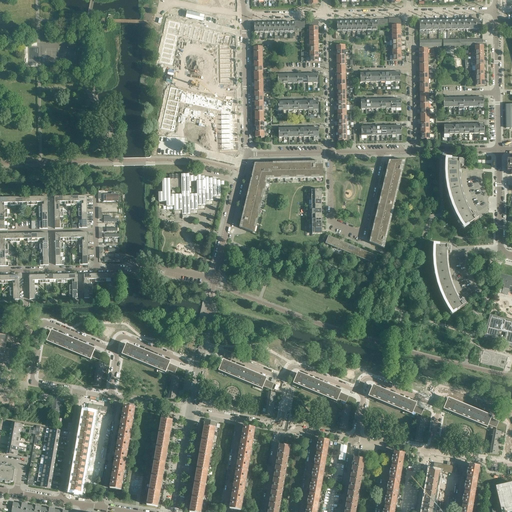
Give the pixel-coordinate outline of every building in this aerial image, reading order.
[(219,0),(220,17),(231,17),(230,0),(219,0)] [(169,21),(160,62),(170,64),(178,28),(180,29),(178,35),(219,44),(220,69),(220,83),(232,83),(231,49),(229,49),(229,47),(231,37),(180,25),(180,27),(179,27),(179,23),(169,21)] [(476,46),(476,43),(476,40),(426,41),(426,44),(426,47),(443,46),(443,48),(459,48),(459,46),(475,46),(476,46)] [(170,87),(161,128),(171,131),(179,95),(181,95),(179,102),(220,111),(221,135),(221,150),(233,150),(233,115),(230,115),(230,113),(233,103),(182,91),(181,93),(180,93),(181,90),(170,87)] [(464,200),(462,192),(461,185),(460,177),(459,169),(463,169),(463,162),(462,162),(462,161),(446,160),(446,163),(445,172),(446,181),(447,190),(450,199),(452,207),(456,216),(460,223),(464,228),(477,219),(478,218),(474,212),(471,214),(467,207),(464,200)] [(403,169),(404,165),(405,161),(390,161),(390,165),(388,164),(387,171),(388,172),(386,178),(385,178),(384,185),(385,185),(383,192),(382,191),(380,198),(382,199),(380,205),(379,205),(377,212),(378,212),(377,219),(376,218),(374,225),(375,225),(374,232),(372,232),(371,239),(372,239),(371,244),(384,249),(386,242),(386,238),(385,238),(386,232),(388,232),(388,231),(387,231),(388,225),(389,226),(390,225),(388,224),(390,219),(391,219),(391,218),(390,218),(391,212),(393,212),(393,211),(391,211),(392,207),(394,207),(395,203),(393,203),(394,198),(396,199),(396,198),(395,197),(396,192),(397,192),(398,191),(396,191),(398,185),(399,185),(399,184),(398,184),(399,178),(401,179),(401,178),(399,177),(401,172),(402,172),(403,169)] [(270,184),(271,183),(323,182),(323,168),(323,167),(323,165),(322,165),(322,164),(323,164),(323,162),(313,162),(313,163),(312,163),(311,163),(309,163),(308,163),(307,163),(305,163),(304,163),(303,163),(302,163),(300,163),(299,163),(298,163),(297,163),(296,164),(296,163),(294,163),(294,164),(293,164),(293,163),(292,163),(292,164),(290,164),(290,163),(289,163),(289,164),(288,164),(288,163),(287,163),(287,164),(285,164),(285,163),(284,163),(284,164),(282,164),(282,163),(281,163),(281,164),(280,164),(280,163),(279,163),(279,164),(278,164),(277,164),(275,164),(274,164),(273,164),(272,164),(270,164),(269,164),(268,164),(267,164),(266,164),(265,164),(263,164),(254,164),(251,177),(252,177),(251,179),(251,180),(251,181),(251,182),(251,183),(250,183),(250,184),(250,186),(249,187),(250,187),(249,188),(249,189),(249,191),(248,192),(249,192),(248,193),(248,194),(248,195),(247,195),(247,196),(247,197),(247,198),(247,199),(246,201),(246,202),(246,203),(245,204),(246,204),(245,205),(245,206),(245,208),(244,208),(244,209),(244,210),(244,211),(244,213),(243,213),(242,218),(241,218),(239,228),(241,229),(241,228),(242,229),(244,230),(244,229),(245,230),(252,233),(258,236),(270,184)] [(205,205),(205,201),(213,201),(213,196),(220,196),(220,188),(220,185),(224,185),(224,182),(220,182),(220,181),(216,181),(216,180),(212,180),(212,178),(209,179),(209,177),(205,178),(205,176),(201,177),(201,175),(189,176),(189,175),(181,175),(182,195),(170,195),(170,179),(162,180),(162,193),(159,193),(159,202),(166,202),(167,206),(174,206),(174,210),(182,210),(182,215),(190,214),(190,210),(198,210),(198,205),(205,205)] [(119,201),(119,194),(104,193),(104,201),(119,201)] [(62,202),(62,196),(54,197),(54,205),(60,205),(60,202),(62,202)] [(71,204),(70,196),(62,196),(62,202),(64,202),(65,205),(71,204)] [(78,201),(78,196),(70,196),(71,204),(77,204),(76,201),(78,201)] [(87,204),(86,196),(78,196),(78,201),(81,201),(81,204),(87,204)] [(15,206),(15,197),(7,197),(7,203),(9,203),(9,206),(15,206)] [(23,202),(23,197),(15,197),(15,206),(19,205),(19,202),(23,202)] [(31,205),(31,197),(23,197),(23,202),(27,202),(27,205),(31,205)] [(39,202),(39,197),(31,197),(31,205),(37,205),(37,202),(39,202)] [(47,205),(47,197),(39,197),(39,202),(42,202),(42,205),(47,205)] [(87,212),(87,204),(81,204),(81,206),(78,206),(79,212),(87,212)] [(47,213),(47,205),(42,205),(42,207),(39,207),(39,213),(47,213)] [(63,212),(63,206),(60,207),(60,205),(54,205),(55,213),(63,212)] [(60,217),(63,217),(63,212),(55,213),(55,221),(60,221),(60,217)] [(87,220),(87,212),(79,212),(79,216),(82,216),(82,220),(87,220)] [(48,221),(47,213),(39,213),(39,217),(42,217),(42,221),(48,221)] [(87,228),(87,220),(82,220),(82,224),(79,224),(79,228),(87,228)] [(48,229),(48,221),(42,221),(42,225),(39,225),(39,229),(48,229)] [(63,229),(63,224),(60,224),(60,221),(55,221),(55,229),(63,229)] [(87,241),(87,232),(79,233),(79,238),(82,238),(82,241),(87,241)] [(32,242),(32,233),(24,234),(24,239),(28,239),(28,242),(32,242)] [(40,239),(40,233),(32,233),(32,242),(38,242),(38,239),(40,239)] [(48,241),(48,233),(40,233),(40,239),(43,239),(43,241),(48,241)] [(63,238),(63,233),(55,233),(55,241),(60,241),(60,238),(63,238)] [(71,241),(71,233),(63,233),(63,238),(65,238),(65,241),(71,241)] [(79,238),(79,233),(71,233),(71,241),(77,241),(77,238),(79,238)] [(16,242),(16,234),(8,234),(8,239),(10,239),(10,242),(16,242)] [(24,239),(24,234),(16,234),(16,242),(20,242),(20,239),(24,239)] [(334,244),(336,240),(328,236),(325,244),(331,246),(332,243),(334,244)] [(341,242),(336,240),(334,244),(332,243),(331,246),(339,249),(340,246),(341,242)] [(48,249),(48,241),(43,241),(43,243),(40,243),(40,249),(48,249)] [(64,249),(63,243),(60,243),(60,241),(55,241),(55,249),(64,249)] [(88,249),(87,241),(82,241),(82,243),(79,243),(79,249),(88,249)] [(345,252),(348,245),(343,243),(341,247),(340,246),(339,249),(345,252)] [(354,252),(356,248),(348,245),(345,252),(351,254),(352,251),(354,252)] [(452,286),(450,278),(448,271),(447,263),(447,255),(451,255),(451,248),(450,248),(450,247),(434,246),(433,249),(433,258),(434,267),(435,276),(437,285),(440,293),(444,302),(448,309),(452,314),(465,306),(465,305),(466,304),(462,298),(459,300),(455,293),(452,286)] [(361,250),(356,248),(354,252),(352,251),(351,254),(359,258),(360,254),(359,254),(361,250)] [(48,257),(48,249),(40,249),(40,254),(43,253),(43,257),(48,257)] [(61,253),(64,253),(64,249),(55,249),(55,257),(61,257),(61,253)] [(88,257),(88,249),(79,249),(79,253),(82,253),(82,257),(88,257)] [(8,254),(8,250),(0,250),(0,258),(5,258),(5,254),(8,254)] [(367,257),(368,253),(363,251),(361,255),(360,254),(359,258),(368,261),(369,258),(367,257)] [(376,256),(372,255),(368,253),(367,257),(369,258),(368,261),(373,263),(376,256)] [(48,265),(48,257),(43,257),(43,261),(40,261),(40,266),(48,265)] [(64,265),(64,261),(61,261),(61,257),(55,257),(56,265),(64,265)] [(88,265),(88,257),(82,257),(83,261),(80,261),(80,265),(88,265)] [(8,266),(8,262),(5,262),(5,258),(0,258),(0,263),(0,266),(8,266)] [(69,280),(69,274),(61,275),(61,283),(67,283),(67,280),(69,280)] [(78,282),(77,274),(69,274),(69,280),(72,280),(72,283),(78,282)] [(92,279),(92,274),(84,274),(84,282),(89,282),(89,279),(92,279)] [(100,282),(100,274),(92,274),(92,279),(94,279),(94,282),(100,282)] [(108,279),(108,274),(100,274),(100,282),(106,282),(106,279),(108,279)] [(116,282),(116,274),(108,274),(108,279),(111,279),(111,282),(116,282)] [(18,284),(18,275),(10,276),(10,281),(13,281),(13,284),(18,284)] [(37,280),(37,275),(29,275),(29,283),(35,283),(34,280),(37,280)] [(45,283),(45,275),(37,275),(37,280),(39,280),(39,283),(45,283)] [(53,280),(53,275),(45,275),(45,283),(50,283),(49,280),(53,280)] [(61,283),(61,275),(53,275),(53,280),(57,280),(57,283),(61,283)] [(511,276),(511,277),(511,278),(499,275),(498,275),(496,283),(504,285),(502,294),(507,295),(508,291),(511,292),(511,276)] [(10,281),(10,276),(2,276),(2,284),(8,284),(8,281),(10,281)] [(78,290),(78,282),(72,283),(72,284),(69,285),(70,291),(78,290)] [(92,290),(92,284),(89,284),(89,282),(84,282),(84,290),(92,290)] [(116,290),(116,282),(111,282),(111,284),(108,284),(108,290),(116,290)] [(38,291),(38,285),(35,285),(35,283),(29,283),(29,291),(38,291)] [(18,292),(18,284),(13,284),(13,286),(10,286),(10,292),(18,292)] [(78,298),(78,290),(70,291),(70,295),(73,295),(73,299),(78,298)] [(89,294),(92,294),(92,290),(84,290),(84,298),(89,298),(89,294)] [(116,298),(116,290),(108,290),(108,294),(111,294),(111,298),(116,298)] [(35,295),(38,295),(38,291),(29,291),(30,299),(35,299),(35,295)] [(19,300),(18,292),(10,292),(10,296),(13,296),(13,300),(19,300)] [(511,323),(511,322),(511,320),(490,315),(484,335),(497,338),(499,331),(503,332),(506,333),(503,343),(511,344),(511,323)] [(62,347),(66,338),(61,336),(61,337),(60,336),(60,335),(57,334),(57,335),(55,334),(56,334),(51,332),(47,342),(48,341),(62,347)] [(0,363),(3,364),(3,363),(8,363),(8,365),(15,367),(17,358),(19,345),(12,344),(11,347),(10,352),(5,351),(8,336),(0,334),(0,402),(2,402),(1,404),(9,406),(11,393),(4,391),(3,393),(0,392),(0,363)] [(76,353),(80,344),(76,342),(76,343),(74,342),(74,341),(72,340),(71,341),(70,340),(66,338),(62,347),(76,353)] [(90,360),(91,357),(94,351),(94,350),(90,348),(90,349),(88,348),(88,347),(86,346),(86,347),(84,346),(80,344),(76,353),(90,359),(90,360)] [(137,360),(141,351),(137,349),(136,349),(135,349),(135,348),(132,347),(132,348),(131,347),(131,346),(126,345),(122,355),(123,354),(137,360)] [(151,366),(155,357),(151,355),(149,355),(149,354),(147,353),(146,354),(145,353),(145,352),(141,351),(137,360),(151,366)] [(167,370),(169,364),(170,363),(165,361),(163,361),(164,360),(161,359),(161,360),(159,359),(159,358),(155,357),(151,366),(165,372),(165,373),(167,370)] [(233,376),(237,367),(233,365),(233,366),(231,365),(231,364),(229,363),(229,364),(227,363),(223,361),(218,371),(219,371),(233,376)] [(248,382),(252,373),(247,371),(247,372),(245,371),(246,370),(243,369),(243,370),(241,369),(237,367),(233,376),(248,382)] [(262,389),(263,386),(265,380),(266,379),(262,377),(261,378),(260,377),(260,376),(257,375),(257,376),(256,375),(252,373),(248,382),(262,388),(261,389),(262,389)] [(308,389),(312,380),(308,378),(307,378),(306,378),(306,377),(303,376),(303,377),(302,376),(302,375),(297,374),(293,384),(294,383),(308,389)] [(322,395),(326,386),(322,384),(320,384),(320,383),(318,382),(318,383),(316,382),(316,381),(312,380),(308,389),(322,395)] [(336,402),(338,399),(340,393),(341,392),(336,390),(334,390),(335,389),(332,388),(332,389),(330,388),(330,387),(326,386),(322,395),(336,401),(336,402)] [(383,402),(387,392),(383,391),(381,390),(379,389),(378,389),(377,389),(377,388),(372,386),(368,397),(369,396),(383,402)] [(397,408),(401,398),(397,397),(395,396),(393,395),(391,395),(391,394),(387,392),(383,402),(397,408)] [(413,412),(415,406),(416,404),(411,403),(410,402),(407,401),(405,401),(406,400),(401,398),(397,408),(411,414),(411,415),(413,412)] [(458,415),(462,405),(458,403),(458,404),(456,403),(454,402),(453,402),(452,401),(448,399),(443,409),(444,410),(444,409),(458,415)] [(58,414),(60,403),(53,402),(51,412),(58,414)] [(472,421),(476,411),(472,409),(472,410),(470,409),(468,408),(466,407),(462,405),(458,415),(472,421)] [(133,419),(135,408),(124,406),(122,418),(133,419)] [(488,425),(490,419),(491,417),(486,415),(486,416),(485,415),(482,414),(480,413),(481,413),(476,411),(472,421),(486,427),(487,428),(488,425)] [(93,423),(94,414),(84,412),(82,421),(93,423)] [(172,421),(173,415),(162,413),(161,419),(172,421)] [(131,430),(133,419),(122,418),(120,428),(131,430)] [(172,421),(161,419),(160,426),(171,428),(172,421)] [(215,428),(216,422),(205,420),(204,426),(215,428)] [(91,435),(93,423),(82,421),(80,433),(91,435)] [(170,436),(171,428),(160,426),(159,434),(170,436)] [(215,428),(204,426),(202,434),(214,436),(215,428)] [(253,440),(255,429),(243,427),(241,438),(253,440)] [(129,441),(131,430),(120,428),(118,439),(129,441)] [(88,448),(91,435),(80,433),(78,446),(88,448)] [(169,443),(170,436),(159,434),(157,441),(169,443)] [(213,443),(214,436),(202,434),(201,441),(213,443)] [(251,450),(253,440),(241,438),(240,448),(251,450)] [(128,451),(129,441),(118,439),(116,449),(128,451)] [(326,455),(329,441),(319,440),(318,444),(317,444),(316,449),(317,449),(316,453),(326,455)] [(168,450),(169,443),(157,441),(156,448),(168,450)] [(212,450),(213,443),(201,441),(200,448),(212,450)] [(288,456),(290,447),(279,445),(278,454),(288,456)] [(86,460),(88,448),(78,446),(76,458),(86,460)] [(166,457),(168,450),(156,448),(155,455),(166,457)] [(210,457),(212,450),(200,448),(199,455),(210,457)] [(249,461),(251,450),(240,448),(238,459),(249,461)] [(126,462),(128,451),(116,449),(114,460),(126,462)] [(402,468),(404,454),(394,452),(393,456),(392,456),(392,457),(391,462),(392,462),(391,466),(402,468)] [(324,468),(326,455),(316,453),(316,457),(315,457),(314,463),(315,463),(314,467),(324,468)] [(286,468),(288,456),(278,454),(276,467),(286,468)] [(165,464),(166,457),(155,455),(154,462),(165,464)] [(209,464),(210,457),(199,455),(198,462),(209,464)] [(84,472),(86,460),(76,458),(74,471),(84,472)] [(363,469),(364,460),(354,458),(352,467),(363,469)] [(247,472),(249,461),(238,459),(236,470),(247,472)] [(124,473),(126,462),(114,460),(113,471),(124,473)] [(164,471),(165,464),(154,462),(152,469),(164,471)] [(208,471),(209,464),(198,462),(196,469),(208,471)] [(477,480),(479,467),(469,465),(468,469),(467,469),(466,475),(467,475),(467,479),(477,480)] [(0,480),(13,482),(15,470),(12,469),(12,468),(8,467),(7,467),(7,466),(6,466),(5,466),(5,467),(0,466),(0,467),(0,480)] [(399,481),(402,468),(391,466),(391,470),(390,470),(389,475),(390,476),(389,479),(399,481)] [(284,481),(286,468),(276,467),(273,479),(284,481)] [(322,482),(324,468),(314,467),(313,471),(312,470),(311,476),(312,476),(312,480),(322,482)] [(361,481),(363,469),(352,467),(350,479),(361,481)] [(163,478),(164,471),(152,469),(151,476),(163,478)] [(207,479),(208,471),(196,469),(195,477),(207,479)] [(245,482),(247,472),(236,470),(234,480),(245,482)] [(82,485),(84,472),(74,471),(72,483),(82,485)] [(122,483),(124,473),(113,471),(111,481),(122,483)] [(438,481),(439,472),(429,471),(427,480),(438,481)] [(162,486),(163,478),(151,476),(150,484),(162,486)] [(205,486),(207,479),(195,477),(194,484),(205,486)] [(282,493),(284,481),(273,479),(271,492),(282,493)] [(358,494),(361,481),(350,479),(348,492),(358,494)] [(397,495),(399,481),(389,479),(389,483),(387,483),(386,489),(388,489),(387,493),(397,495)] [(474,494),(477,480),(467,479),(466,483),(465,482),(464,488),(465,488),(464,492),(474,494)] [(244,493),(245,482),(234,480),(232,491),(244,493)] [(320,495),(322,482),(312,480),(311,484),(310,484),(309,490),(310,490),(309,494),(320,495)] [(436,494),(438,481),(427,480),(425,492),(436,494)] [(121,490),(122,483),(111,481),(110,488),(121,490)] [(502,511),(509,511),(511,511),(511,482),(497,486),(502,511)] [(80,494),(82,485),(72,483),(70,492),(80,494)] [(160,493),(162,486),(150,484),(149,491),(160,493)] [(204,493),(205,486),(194,484),(193,491),(204,493)] [(159,500),(160,493),(149,491),(148,498),(159,500)] [(203,500),(204,493),(193,491),(192,498),(203,500)] [(242,504),(244,493),(232,491),(231,502),(242,504)] [(280,506),(282,493),(271,492),(269,504),(280,506)] [(356,506),(358,494),(348,492),(346,504),(356,506)] [(434,506),(436,494),(425,492),(423,505),(434,506)] [(472,507),(474,494),(464,492),(464,496),(463,496),(462,501),(463,502),(462,506),(472,507)] [(395,508),(397,495),(387,493),(386,497),(385,497),(384,502),(385,503),(385,506),(395,508)] [(317,509),(320,495),(309,494),(309,498),(308,497),(307,503),(308,503),(307,507),(317,509)] [(158,507),(159,500),(148,498),(146,505),(158,507)] [(202,507),(203,500),(192,498),(190,505),(202,507)] [(241,511),(242,504),(231,502),(229,509),(241,511)] [(21,510),(22,504),(13,503),(11,511),(21,511),(22,510),(21,510)]
